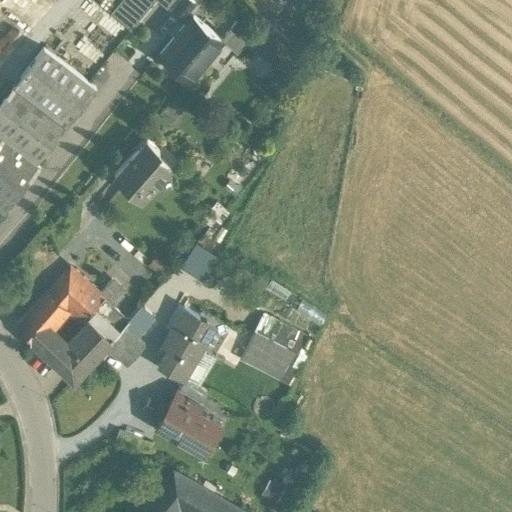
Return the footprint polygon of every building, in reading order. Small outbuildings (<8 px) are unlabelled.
[(122,0),(111,14),(132,31),(140,22),(138,20),(154,0),(156,0),(171,12),(180,0),(122,0)] [(191,0),(180,0),(171,12),(180,20),(182,19),(188,12),(195,3),(191,0)] [(222,40),(188,12),(182,19),(186,23),(160,55),(189,79),(222,40)] [(302,55),(264,21),(246,40),(245,42),(249,45),(284,76),(302,55)] [(233,28),(224,38),(241,54),(249,45),(245,42),(246,40),(233,28)] [(46,50),(43,47),(0,102),(0,135),(36,163),(95,88),(60,60),(73,43),(60,32),(46,50)] [(36,163),(0,135),(0,210),(4,213),(40,166),(36,163)] [(145,139),(114,174),(141,199),(169,167),(155,155),(159,151),(145,139)] [(99,294),(70,267),(46,293),(16,325),(73,380),(105,346),(114,336),(123,325),(124,325),(128,321),(127,320),(111,305),(99,294)] [(123,292),(111,281),(99,294),(111,305),(123,292)] [(153,315),(140,305),(127,320),(128,321),(124,325),(136,336),(153,315)] [(199,315),(184,306),(166,336),(173,341),(159,365),(183,380),(199,353),(212,330),(196,320),(199,315)] [(123,325),(114,336),(134,353),(143,342),(136,336),(124,325),(123,325)] [(298,354),(254,332),(240,360),(283,383),(298,354)] [(134,353),(114,336),(105,346),(125,363),(134,353)] [(215,361),(199,353),(184,379),(200,388),(215,361)] [(200,388),(184,379),(179,387),(201,400),(206,391),(200,388)] [(201,400),(179,387),(172,398),(194,411),(201,400)] [(172,398),(158,424),(208,452),(222,427),(193,412),(194,411),(172,398)] [(141,438),(119,430),(115,441),(137,449),(141,438)] [(245,511),(172,471),(139,511),(174,511),(179,507),(186,511),(245,511)]
